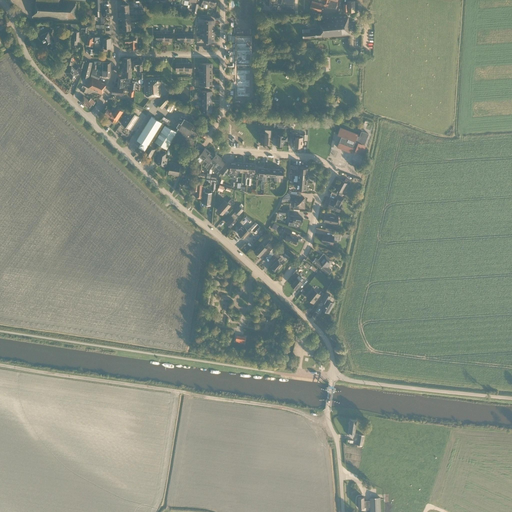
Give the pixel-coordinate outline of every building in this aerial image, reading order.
[(34,0),(34,3),(33,3),(32,17),(68,19),(68,17),(75,18),(76,1),(67,1),(67,0),(34,0)] [(209,0),(209,4),(208,4),(207,8),(209,9),(210,4),(215,5),(216,0),(209,0)] [(281,10),(294,11),(294,0),(281,0),(281,4),(278,3),(277,2),(276,0),(266,0),(266,4),(272,4),(272,10),(277,11),(277,10),(281,10)] [(327,7),(327,6),(335,8),(337,0),(324,0),(323,5),(324,6),(327,7)] [(310,9),(321,11),(322,4),(312,1),(310,9)] [(347,11),(355,11),(355,1),(347,1),(347,4),(343,4),(343,11),(347,11)] [(121,11),(129,11),(129,10),(129,6),(133,6),(133,3),(132,3),(128,4),(121,5),(121,11)] [(95,4),(95,11),(95,16),(100,16),(100,17),(102,17),(109,16),(108,7),(103,7),(103,4),(95,4)] [(122,18),(130,17),(130,16),(129,12),(134,12),(134,9),(129,10),(129,11),(121,11),(122,18)] [(130,16),(130,17),(122,18),(122,24),(130,23),(130,22),(130,18),(134,18),(134,16),(130,16)] [(317,28),(310,29),(310,32),(302,33),(303,38),(323,36),(323,37),(349,35),(348,16),(316,19),(317,28)] [(130,23),(122,24),(123,30),(131,29),(130,24),(135,24),(134,22),(130,22),(130,23)] [(44,41),(46,45),(46,46),(46,45),(49,44),(52,50),(56,47),(54,43),(58,40),(53,29),(41,35),(41,36),(43,39),(43,40),(44,42),(44,41)] [(71,41),(71,43),(71,44),(77,45),(77,41),(79,42),(80,37),(79,37),(79,32),(72,31),(72,34),(73,34),(72,41),(71,41)] [(156,41),(164,41),(164,33),(156,33),(156,41)] [(164,33),(164,41),(172,41),(172,33),(164,33)] [(177,41),(185,42),(185,33),(177,33),(177,41)] [(194,33),(185,33),(185,42),(193,42),(194,33)] [(125,38),(125,43),(131,43),(131,50),(138,49),(137,44),(139,44),(138,35),(130,35),(130,38),(125,38)] [(100,43),(100,44),(103,44),(103,43),(111,43),(111,38),(103,38),(103,36),(97,36),(95,36),(95,43),(100,43)] [(68,60),(69,61),(68,64),(64,69),(69,75),(72,79),(77,74),(80,75),(82,69),(79,67),(76,70),(71,65),(71,64),(72,65),(73,61),(72,61),(73,57),(69,56),(69,57),(68,60)] [(86,61),(82,77),(88,78),(92,62),(86,61)] [(137,70),(142,70),(142,61),(134,61),(134,66),(134,70),(137,70)] [(176,71),(184,71),(184,63),(176,63),(176,71)] [(184,63),(184,71),(192,71),(192,63),(184,63)] [(96,69),(93,68),(92,72),(91,76),(98,79),(100,75),(96,74),(97,68),(96,68),(96,69)] [(101,82),(101,81),(91,77),(90,79),(89,79),(86,86),(102,93),(106,84),(101,82)] [(117,87),(127,88),(128,82),(123,82),(123,79),(118,78),(117,87)] [(146,84),(146,96),(161,96),(161,84),(161,80),(159,80),(159,78),(146,79),(146,84)] [(119,94),(120,95),(121,95),(122,95),(123,95),(124,88),(114,87),(113,87),(111,93),(119,94)] [(89,100),(84,96),(80,101),(86,105),(89,107),(92,104),(93,105),(95,102),(91,98),(89,100)] [(118,119),(122,121),(129,112),(124,109),(123,111),(114,105),(111,110),(107,108),(103,114),(109,118),(109,119),(115,123),(118,119)] [(129,112),(122,121),(121,123),(130,129),(139,116),(130,110),(129,112)] [(161,119),(160,121),(151,116),(137,140),(142,142),(139,147),(146,146),(148,147),(144,154),(150,158),(159,144),(167,149),(172,141),(177,132),(176,131),(168,127),(169,124),(169,123),(162,119),(161,119)] [(181,123),(179,122),(176,126),(178,128),(176,131),(177,132),(172,141),(186,149),(188,146),(194,149),(196,139),(193,137),(196,132),(191,129),(192,128),(194,129),(195,126),(193,125),(194,124),(184,118),(181,123)] [(358,134),(340,127),(337,134),(341,136),(339,142),(337,147),(351,153),(352,151),(361,155),(365,145),(362,144),(363,142),(365,143),(368,133),(361,131),(359,136),(357,136),(358,134)] [(265,129),(265,133),(261,133),(260,143),(268,144),(268,137),(271,138),(272,130),(265,129)] [(254,130),(245,130),(244,138),(247,138),(247,142),(253,143),(253,139),(254,139),(254,130)] [(304,140),(305,135),(296,134),(296,131),(293,131),(292,142),(295,142),(295,146),(302,147),(303,140),(304,140)] [(284,135),(277,135),(277,138),(276,145),(283,145),(283,140),(287,141),(287,136),(283,136),(284,135)] [(202,164),(205,160),(204,159),(210,152),(205,148),(204,149),(200,154),(199,156),(203,159),(200,163),(202,164)] [(164,166),(164,165),(166,166),(167,161),(167,158),(165,157),(166,153),(165,153),(165,150),(160,150),(160,152),(158,165),(164,166)] [(210,162),(215,155),(214,155),(210,152),(204,159),(205,160),(208,162),(204,166),(206,168),(209,164),(209,163),(210,162)] [(212,170),(215,166),(215,165),(221,157),(216,154),(214,155),(215,155),(210,162),(214,165),(210,168),(212,170)] [(221,157),(215,165),(215,166),(218,168),(215,172),(217,174),(220,170),(219,169),(225,161),(221,157)] [(180,163),(179,166),(170,165),(168,173),(175,174),(175,175),(178,175),(179,170),(182,171),(183,164),(180,163)] [(229,169),(225,167),(221,173),(224,176),(229,169)] [(192,173),(186,172),(185,177),(186,177),(185,179),(183,179),(181,186),(190,188),(191,180),(192,173)] [(336,189),(342,192),(347,183),(349,185),(351,181),(346,178),(344,181),(341,180),(336,189)] [(203,185),(200,184),(195,184),(194,190),(197,190),(196,193),(196,198),(202,198),(203,185)] [(294,207),(300,207),(300,208),(304,208),(305,204),(304,204),(304,198),(297,197),(297,193),(291,193),(291,192),(288,191),(286,194),(283,197),(282,199),(294,200),(294,207)] [(203,204),(210,205),(212,192),(205,192),(203,204)] [(328,207),(339,212),(342,204),(341,204),(343,198),(337,196),(335,201),(331,199),(328,207)] [(227,203),(225,200),(219,206),(220,207),(217,210),(222,214),(234,201),(231,199),(227,203)] [(229,220),(226,223),(230,227),(236,220),(235,219),(243,210),(239,206),(234,211),(235,211),(234,213),(233,213),(231,216),(231,215),(228,219),(229,220)] [(326,224),(325,229),(333,231),(334,226),(333,226),(334,224),(337,224),(338,217),(325,214),(324,222),(327,222),(327,224),(326,224)] [(290,215),(290,218),(293,218),(292,222),(301,224),(303,217),(294,216),(290,215)] [(241,224),(237,227),(241,231),(238,234),(243,239),(250,232),(249,232),(252,229),(255,233),(261,227),(255,222),(250,227),(248,230),(244,227),(241,224)] [(287,233),(285,240),(292,243),(292,242),(296,244),(298,238),(295,236),(295,235),(290,234),(292,230),(285,227),(283,232),(287,233)] [(323,234),(321,243),(332,245),(333,239),(339,240),(340,234),(333,233),(332,236),(323,234)] [(261,244),(254,251),(260,256),(266,250),(269,252),(277,244),(271,239),(265,247),(261,244)] [(273,253),(278,258),(282,253),(277,248),(273,253)] [(333,261),(324,253),(318,259),(316,257),(312,261),(328,274),(331,270),(327,267),(333,261)] [(280,257),(271,267),(276,271),(282,264),(279,262),(282,259),(280,257)] [(299,275),(291,285),(296,289),(302,282),(300,280),(302,277),(299,275)] [(311,293),(307,298),(313,303),(318,297),(321,299),(324,293),(322,292),(321,291),(319,293),(313,289),(311,292),(311,293)] [(324,302),(324,303),(323,305),(321,308),(328,312),(333,303),(328,300),(330,296),(325,294),(322,301),(324,302)] [(358,497),(358,507),(370,507),(370,511),(380,511),(380,497),(370,498),(370,500),(364,501),(364,497),(358,497)]
